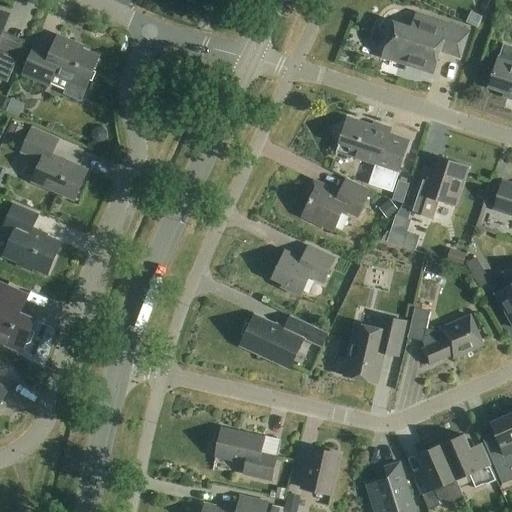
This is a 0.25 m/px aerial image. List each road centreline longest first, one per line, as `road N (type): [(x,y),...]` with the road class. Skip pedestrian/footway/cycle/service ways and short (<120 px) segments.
road 1 (residential): [(14,450),(45,425),(80,304),(129,193),(140,153),(130,74),(147,30)]
road 2 (residential): [(160,376),(389,422),(511,372)]
road 3 (residential): [(294,70),(182,304),(160,376)]
road 4 (tertiary): [(115,366),(154,261),(251,61)]
road 5 (residential): [(511,138),(294,70)]
road 6 (tertiary): [(85,511),(115,366)]
road 7 (residential): [(160,376),(130,511)]
